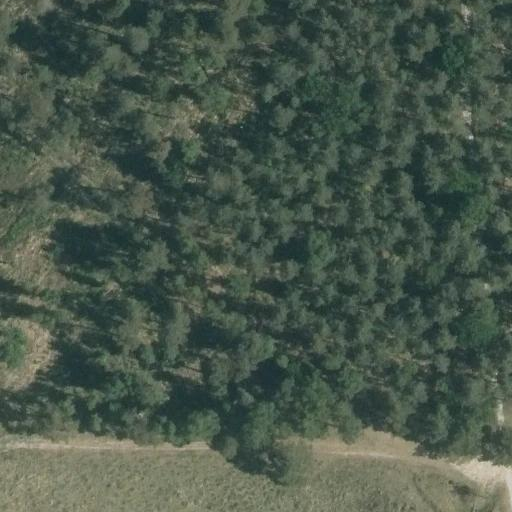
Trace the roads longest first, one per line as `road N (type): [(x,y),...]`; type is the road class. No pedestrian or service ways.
road 1 (track): [(0,436),(410,437),(511,473)]
road 2 (track): [(0,109),(364,411),(374,437)]
